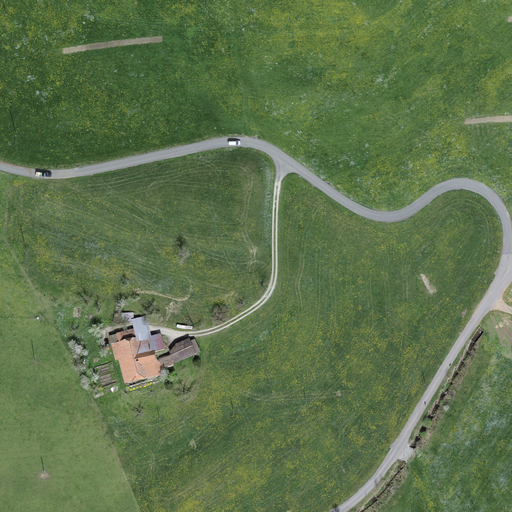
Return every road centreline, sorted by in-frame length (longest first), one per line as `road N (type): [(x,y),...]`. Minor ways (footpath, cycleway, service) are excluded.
road 1 (unclassified): [(507,274),(503,217),(476,183),(437,185),(409,209),(376,217),(242,139),(71,173),(0,165)]
road 2 (unclassified): [(335,511),(379,478),(507,274)]
